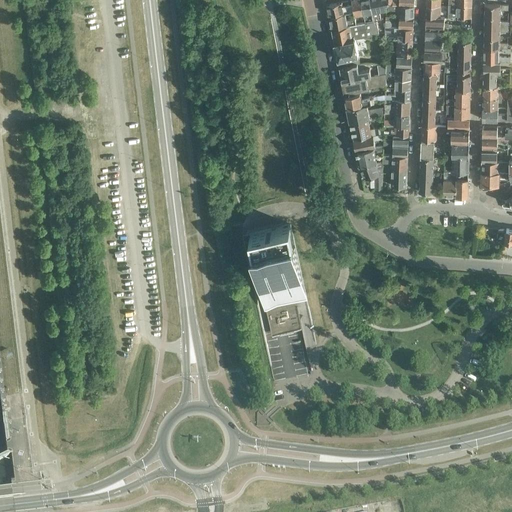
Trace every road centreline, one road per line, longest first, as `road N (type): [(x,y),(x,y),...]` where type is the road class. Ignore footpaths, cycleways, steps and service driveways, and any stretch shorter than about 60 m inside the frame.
road 1 (secondary): [(150,0),(188,316)]
road 2 (residential): [(392,245),(355,216),(309,0)]
road 3 (residential): [(474,211),(477,0)]
road 4 (residential): [(421,0),(413,210)]
road 5 (secondary): [(372,460),(511,430)]
road 6 (secondary): [(231,457),(314,465),(372,460)]
road 7 (secondary): [(372,460),(233,436)]
road 8 (residential): [(511,270),(419,261),(392,245)]
